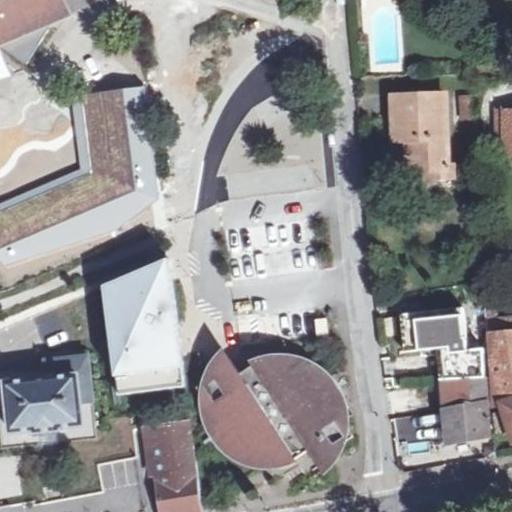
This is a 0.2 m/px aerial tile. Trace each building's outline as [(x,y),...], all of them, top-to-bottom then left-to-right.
[(63,8),(59,0),(0,0),(0,51),(24,66),(56,12),(63,8)] [(123,95),(84,109),(91,171),(0,209),(0,247),(136,190),(123,95)] [(448,170),(448,165),(446,95),(397,96),(398,138),(410,138),(412,169),(429,169),(448,170)] [(510,145),(510,114),(496,114),(495,145),(510,145)] [(448,170),(429,169),(429,182),(459,182),(458,165),(448,165),(448,170)] [(169,261),(102,287),(116,394),(182,384),(169,261)] [(490,307),(491,317),(501,317),(500,306),(490,307)] [(473,309),(474,337),(489,336),(487,307),(473,309)] [(511,315),(501,317),(502,332),(511,331),(511,315)] [(511,331),(502,332),(501,317),(491,317),(492,329),(497,404),(505,404),(511,426),(511,331)] [(489,336),(474,337),(475,351),(440,352),(442,378),(444,378),(450,437),(490,430),(485,352),(490,352),(489,336)] [(265,469),(271,470),(278,468),(288,466),(298,460),(306,453),(311,459),(323,476),(337,460),(343,451),(348,439),(350,430),(350,424),(349,416),(347,408),(344,398),(341,391),(337,384),(328,374),(321,368),(313,363),(307,360),(300,358),(295,356),(288,355),(272,354),(259,357),(246,361),(250,367),(241,373),(222,349),(214,357),(205,369),(201,379),(199,387),(199,402),(199,411),(201,419),(205,430),(210,439),(214,445),(222,453),(229,458),(240,465),(249,468),(255,469),(260,469),(265,469)] [(419,383),(416,353),(396,355),(397,384),(419,383)] [(90,355),(54,360),(55,378),(47,379),(8,383),(10,410),(14,431),(38,429),(39,432),(63,430),(63,426),(86,424),(84,400),(95,399),(90,355)] [(45,361),(47,379),(55,378),(54,360),(45,361)] [(141,428),(148,478),(152,477),(158,511),(183,511),(201,509),(191,421),(141,428)] [(496,454),(496,445),(486,446),(486,456),(496,454)]
